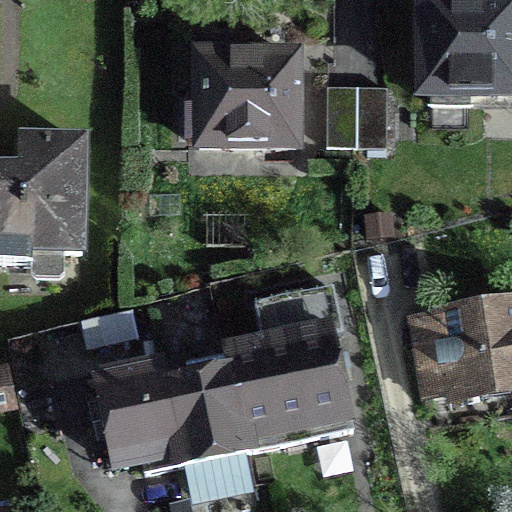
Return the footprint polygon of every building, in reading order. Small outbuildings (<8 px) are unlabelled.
[(511,99),(511,5),(474,5),(420,5),(420,99),(511,99)] [(196,63),(196,153),(293,154),(293,63),(252,63),(196,63)] [(372,94),(354,94),(342,94),(324,94),(325,154),(355,154),(385,153),(384,94),(372,94)] [(79,259),(81,149),(16,148),(16,177),(0,176),(0,270),(29,271),(30,258),(79,259)] [(143,155),(124,155),(123,180),(143,181),(143,155)] [(511,309),(409,326),(422,406),(443,403),(511,392),(511,309)] [(129,317),(80,329),(87,354),(136,343),(129,317)] [(328,338),(224,361),(183,369),(186,386),(164,391),(161,374),(159,374),(93,388),(99,416),(111,472),(139,466),(142,481),(180,472),(191,470),(245,459),(349,436),(337,380),(328,338)] [(4,374),(0,374),(0,413),(12,411),(4,374)]
